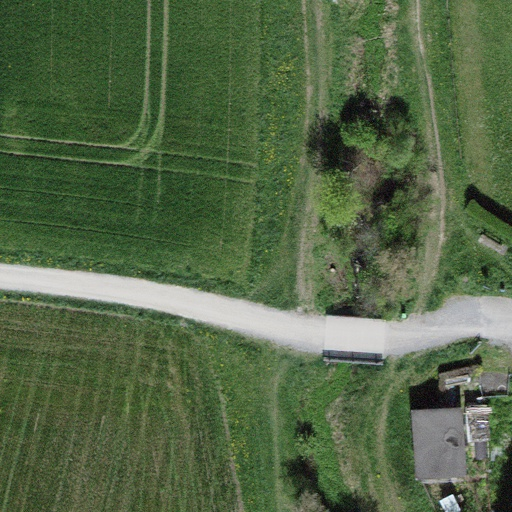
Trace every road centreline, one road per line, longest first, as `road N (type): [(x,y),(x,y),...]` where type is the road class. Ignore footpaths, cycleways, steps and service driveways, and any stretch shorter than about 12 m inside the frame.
road 1 (track): [(0,277),(162,293),(296,335)]
road 2 (track): [(296,335),(416,338)]
